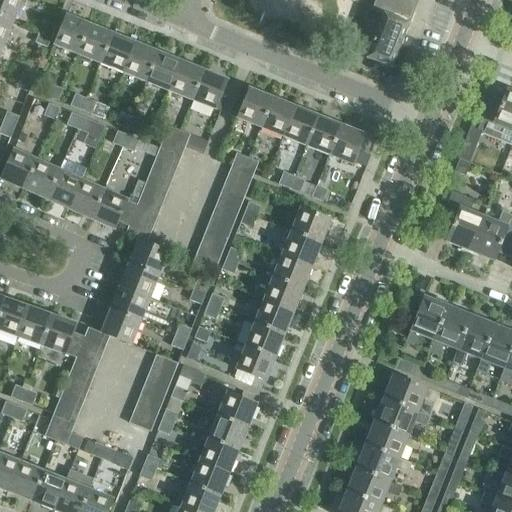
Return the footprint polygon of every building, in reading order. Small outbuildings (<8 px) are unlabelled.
[(0,0),(0,16),(13,21),(21,0),(0,0)] [(375,62),(374,66),(390,72),(395,59),(399,60),(408,37),(404,35),(409,24),(407,23),(411,12),(413,13),(418,0),(375,0),(371,10),(382,15),(365,58),(375,62)] [(0,16),(0,43),(4,44),(13,21),(0,16)] [(54,45),(77,55),(89,25),(66,16),(54,45)] [(43,22),(39,32),(51,37),(55,26),(43,22)] [(77,55),(100,64),(112,34),(89,25),(77,55)] [(51,37),(39,32),(34,43),(47,48),(51,37)] [(100,64),(123,73),(135,44),(112,34),(100,64)] [(123,73),(146,83),(158,53),(135,44),(123,73)] [(146,83),(168,92),(181,62),(158,53),(146,83)] [(168,92),(192,101),(204,72),(181,62),(168,92)] [(25,67),(20,78),(32,83),(37,72),(25,67)] [(204,72),(192,101),(215,110),(227,81),(204,72)] [(32,83),(20,78),(16,88),(28,93),(32,83)] [(47,97),(58,102),(62,90),(52,86),(47,97)] [(237,119),(260,128),(272,98),(249,89),(237,119)] [(511,144),(511,92),(506,90),(503,98),(491,94),(477,130),(511,144)] [(70,107),(81,111),(86,99),(75,95),(70,107)] [(260,128),(283,137),(295,108),(272,98),(260,128)] [(20,114),(24,103),(9,99),(6,109),(20,114)] [(86,99),(81,111),(91,115),(96,103),(86,99)] [(43,117),(54,121),(59,109),(48,104),(43,117)] [(283,137),(306,147),(318,117),(295,108),(283,137)] [(6,113),(2,124),(14,128),(18,117),(6,113)] [(115,125),(127,130),(131,118),(120,113),(115,125)] [(67,126),(77,130),(82,118),(71,114),(67,126)] [(306,147),(329,156),(341,126),(318,117),(306,147)] [(82,118),(77,130),(87,134),(92,122),(82,118)] [(131,118),(127,130),(137,133),(141,121),(131,118)] [(14,128),(2,124),(0,128),(0,134),(10,139),(14,128)] [(341,126),(329,156),(352,165),(364,135),(341,126)] [(168,127),(163,139),(174,143),(179,131),(168,127)] [(189,136),(179,131),(174,143),(185,148),(189,136)] [(112,144),(123,148),(127,136),(117,132),(112,144)] [(127,136),(123,148),(133,153),(138,141),(127,136)] [(163,139),(159,149),(181,157),(185,148),(174,143),(163,139)] [(181,157),(159,149),(155,158),(177,167),(181,157)] [(0,180),(23,190),(36,161),(13,150),(0,180)] [(247,159),(236,154),(231,166),(242,171),(247,159)] [(155,158),(151,168),(173,176),(177,167),(155,158)] [(258,163),(247,159),(242,171),(253,175),(258,163)] [(23,190),(45,200),(58,171),(36,161),(23,190)] [(458,162),(453,173),(465,177),(469,166),(458,162)] [(231,166),(228,176),(249,185),(253,175),(242,171),(231,166)] [(173,176),(151,168),(148,177),(169,186),(173,176)] [(45,200),(68,210),(81,181),(58,171),(45,200)] [(278,185),(289,189),(293,177),(283,173),(278,185)] [(228,176),(224,186),(245,194),(249,185),(228,176)] [(146,181),(144,187),(165,196),(169,186),(148,177),(146,181)] [(293,177),(289,189),(299,194),(304,181),(293,177)] [(140,178),(132,196),(139,199),(140,197),(144,187),(146,181),(140,178)] [(68,210),(91,220),(104,191),(81,181),(68,210)] [(224,186),(220,195),(241,204),(245,194),(224,186)] [(311,198),(322,203),(327,190),(316,186),(311,198)] [(144,187),(140,197),(162,205),(165,196),(144,187)] [(117,222),(126,201),(127,201),(104,191),(91,220),(114,230),(117,222)] [(446,242),(470,252),(483,218),(469,212),(474,201),(453,193),(438,229),(449,234),(446,242)] [(220,195),(216,205),(237,213),(241,204),(220,195)] [(136,206),(158,215),(162,205),(140,197),(139,199),(136,206)] [(117,222),(128,227),(128,226),(132,216),(136,206),(126,201),(117,222)] [(248,203),(244,214),(256,219),(260,208),(248,203)] [(237,213),(216,205),(212,214),(234,223),(237,213)] [(136,206),(132,216),(154,225),(158,215),(136,206)] [(299,209),(290,232),(320,244),(329,221),(299,209)] [(497,253),(509,258),(511,248),(511,216),(502,212),(498,224),(483,218),(470,252),(493,261),(497,253)] [(212,214),(208,224),(230,233),(234,223),(212,214)] [(256,219),(244,214),(240,224),(252,229),(256,219)] [(132,216),(128,226),(150,234),(154,225),(132,216)] [(208,224),(204,234),(226,242),(230,233),(208,224)] [(150,234),(128,226),(128,227),(124,236),(138,241),(146,244),(150,234)] [(290,232),(281,255),(311,267),(320,244),(290,232)] [(204,234),(201,243),(222,252),(226,242),(204,234)] [(129,264),(158,276),(167,253),(146,244),(138,241),(129,264)] [(201,243),(197,253),(218,262),(222,252),(201,243)] [(230,249),(226,260),(238,264),(242,254),(230,249)] [(197,253),(193,263),(214,272),(218,262),(197,253)] [(281,255),(272,278),(302,290),(311,267),(281,255)] [(238,264),(226,260),(221,270),(233,275),(238,264)] [(119,287),(149,299),(158,276),(129,264),(119,287)] [(272,278),(263,301),(293,313),(302,290),(272,278)] [(197,280),(193,291),(205,296),(209,284),(197,280)] [(110,311),(140,322),(149,299),(119,287),(110,311)] [(205,296),(193,291),(189,301),(201,306),(205,296)] [(212,294),(207,305),(219,310),(224,299),(212,294)] [(419,336),(434,341),(447,307),(445,307),(447,303),(436,298),(434,302),(423,298),(405,344),(414,348),(419,336)] [(0,313),(0,331),(17,338),(28,308),(5,300),(0,313)] [(263,301),(254,324),(284,335),(293,313),(263,301)] [(219,310),(207,305),(203,316),(215,321),(219,310)] [(443,345),(457,351),(471,317),(447,307),(434,341),(429,354),(438,357),(443,345)] [(17,338),(41,346),(52,316),(28,308),(17,338)] [(101,334),(109,337),(130,346),(140,322),(110,311),(101,334)] [(64,354),(72,333),(75,324),(52,316),(41,346),(64,354)] [(466,354),(480,360),(494,326),(471,317),(457,351),(452,363),(461,367),(466,354)] [(254,324),(244,347),(274,359),(284,335),(254,324)] [(179,325),(174,337),(186,341),(191,330),(179,325)] [(490,364),(504,369),(511,349),(511,333),(494,326),(480,360),(475,372),(485,376),(490,364)] [(87,328),(84,338),(83,339),(105,348),(109,337),(101,334),(87,328)] [(194,339),(206,344),(210,333),(198,328),(194,339)] [(79,350),(83,339),(84,338),(72,333),(64,354),(75,359),(79,350)] [(186,341),(174,337),(170,347),(182,351),(186,341)] [(83,339),(79,350),(100,359),(105,348),(83,339)] [(188,357),(199,360),(203,346),(192,343),(188,357)] [(274,359),(244,347),(235,370),(237,371),(253,377),(265,382),(274,359)] [(511,376),(511,349),(504,369),(499,382),(508,385),(511,376)] [(79,350),(75,359),(74,361),(96,370),(100,359),(79,350)] [(156,356),(152,365),(173,374),(177,364),(156,356)] [(395,370),(419,380),(423,368),(399,358),(395,370)] [(74,361),(70,372),(92,381),(96,370),(74,361)] [(152,365),(148,375),(170,384),(173,374),(152,365)] [(183,367),(178,378),(190,383),(201,387),(205,376),(183,367)] [(419,380),(442,389),(447,377),(423,368),(419,380)] [(237,371),(234,377),(240,379),(239,381),(250,385),(253,377),(237,371)] [(70,372),(66,383),(87,391),(92,381),(70,372)] [(148,375),(144,385),(166,394),(170,384),(148,375)] [(393,376),(383,400),(416,413),(422,398),(435,403),(438,394),(426,389),(393,376)] [(442,389),(465,399),(470,387),(447,377),(442,389)] [(66,383),(61,394),(83,402),(87,391),(66,383)] [(144,385),(140,395),(162,403),(166,394),(144,385)] [(10,398),(21,402),(25,390),(15,386),(10,398)] [(170,398),(182,403),(187,392),(175,387),(170,398)] [(465,399),(489,408),(494,396),(470,387),(465,399)] [(25,390),(21,402),(31,406),(36,395),(25,390)] [(226,393),(217,416),(247,428),(256,405),(226,393)] [(58,402),(57,405),(79,413),(83,402),(61,394),(58,402)] [(140,395),(136,404),(158,413),(162,403),(140,395)] [(489,408),(511,417),(511,403),(494,396),(489,408)] [(51,399),(48,407),(55,410),(57,405),(58,402),(51,399)] [(374,421),(373,424),(407,437),(413,422),(425,427),(429,418),(416,413),(383,400),(379,410),(376,409),(372,420),(374,421)] [(0,415),(11,419),(16,407),(5,402),(0,415)] [(136,404),(132,414),(154,423),(158,413),(136,404)] [(464,404),(454,429),(462,432),(472,408),(464,404)] [(55,410),(53,416),(74,424),(79,413),(57,405),(55,410)] [(16,407),(11,419),(21,423),(26,411),(16,407)] [(165,410),(161,421),(173,426),(177,415),(165,410)] [(478,410),(468,434),(476,437),(486,413),(478,410)] [(154,423),(132,414),(129,424),(150,432),(154,423)] [(53,416),(48,426),(70,435),(74,424),(53,416)] [(217,416),(208,439),(238,451),(247,428),(217,416)] [(173,426),(161,421),(157,431),(169,436),(173,426)] [(373,424),(364,447),(397,460),(403,446),(416,451),(419,442),(407,437),(373,424)] [(70,435),(48,426),(44,437),(66,446),(70,435)] [(454,429),(445,452),(453,456),(462,432),(454,429)] [(468,434),(459,458),(467,461),(476,437),(468,434)] [(208,439),(199,462),(229,474),(238,451),(208,439)] [(90,455),(101,460),(106,448),(95,444),(90,455)] [(364,447),(354,471),(388,484),(394,469),(406,474),(410,465),(397,460),(364,447)] [(511,461),(505,475),(511,478),(511,450),(502,447),(498,456),(511,461)] [(106,448),(101,460),(111,464),(116,452),(106,448)] [(116,452),(111,464),(127,471),(132,459),(116,452)] [(445,452),(435,476),(444,479),(453,456),(445,452)] [(0,489),(8,493),(20,463),(0,454),(0,489)] [(147,456),(143,467),(155,471),(159,461),(147,456)] [(459,458),(449,481),(458,485),(467,461),(459,458)] [(199,462),(189,485),(219,497),(229,474),(199,462)] [(8,493),(31,502),(43,472),(20,463),(8,493)] [(155,471),(143,467),(139,477),(151,482),(155,471)] [(501,485),(495,499),(511,505),(511,478),(505,475),(493,470),(489,480),(501,485)] [(354,471),(345,494),(378,507),(379,507),(384,493),(397,498),(400,488),(388,484),(354,471)] [(31,502),(54,511),(66,481),(43,472),(31,502)] [(435,476),(426,499),(434,503),(444,479),(435,476)] [(54,511),(56,511),(80,511),(89,490),(66,481),(54,511)] [(449,481),(440,505),(448,508),(458,485),(449,481)] [(189,485),(180,508),(190,511),(213,511),(219,497),(189,485)] [(89,490),(80,511),(106,511),(112,500),(89,490)] [(378,507),(345,494),(337,511),(390,511),(391,511),(379,507),(378,507)] [(491,509),(490,511),(511,511),(511,505),(495,499),(483,494),(479,504),(491,509)] [(426,499),(420,511),(430,511),(434,503),(426,499)] [(129,501),(124,511),(138,511),(141,506),(129,501)]
